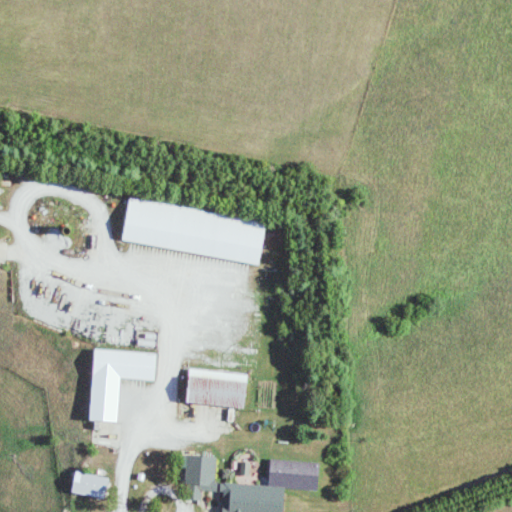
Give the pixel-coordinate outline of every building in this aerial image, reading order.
[(119,243),(256,264),(263,221),(126,200),(119,243)] [(91,378),(152,381),(154,354),(92,351),(91,378)] [(184,405),(243,408),(245,374),(185,371),(184,405)] [(267,487),(214,483),(215,458),(180,456),(179,469),(185,469),(183,501),(200,502),(200,492),(221,493),(220,511),(280,511),(282,490),(315,492),(317,464),(268,461),(267,487)] [(107,480),(74,472),(69,493),(102,501),(107,480)]
